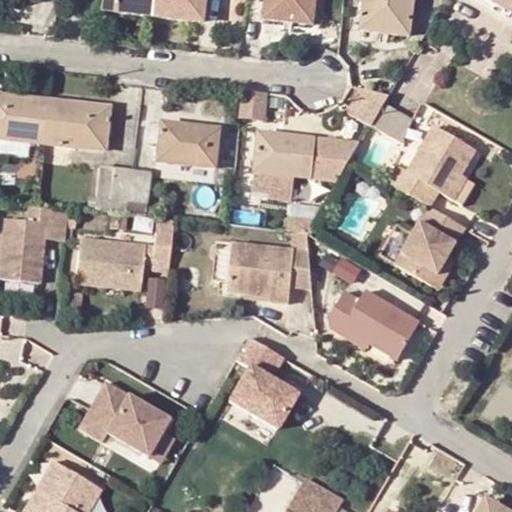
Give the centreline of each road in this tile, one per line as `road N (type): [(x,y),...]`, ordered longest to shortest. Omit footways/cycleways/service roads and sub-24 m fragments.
road 1 (residential): [(409,413),(258,329),(89,344),(75,352),(0,470)]
road 2 (residential): [(0,44),(327,78)]
road 3 (residential): [(511,238),(409,413)]
